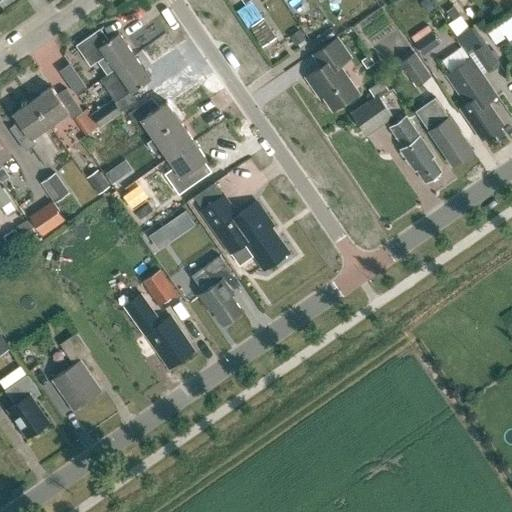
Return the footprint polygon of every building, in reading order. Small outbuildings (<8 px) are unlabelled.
[(0,0),(0,9),(13,0),(0,0)] [(262,46),(273,39),(261,21),(250,28),(262,46)] [(411,34),(425,53),(443,41),(430,21),(411,34)] [(107,55),(116,69),(134,56),(119,33),(109,40),(101,28),(76,45),(86,59),(90,56),(95,63),(107,55)] [(483,44),(472,28),(459,37),(471,53),(483,44)] [(302,29),(289,39),(296,48),(309,39),(302,29)] [(339,65),(351,57),(337,38),(314,54),(321,65),(306,75),(316,90),(319,88),(334,109),(357,93),(339,65)] [(486,43),(474,51),(488,71),(499,63),(486,43)] [(400,62),(417,86),(432,76),(415,51),(400,62)] [(134,56),(116,69),(104,78),(119,100),(132,92),(132,93),(151,80),(134,56)] [(482,140),(487,137),(491,142),(505,133),(501,127),(505,125),(485,97),(494,91),(471,58),(447,74),(467,104),(460,109),(482,140)] [(73,65),(63,72),(78,94),(88,87),(73,65)] [(33,101),(50,126),(69,113),(73,119),(84,111),(69,89),(57,94),(52,87),(33,101)] [(351,114),(366,137),(393,118),(378,95),(351,114)] [(436,97),(416,111),(454,166),(473,152),(436,97)] [(153,135),(178,118),(167,102),(160,106),(152,98),(129,114),(136,125),(143,120),(153,135)] [(10,129),(26,152),(38,144),(33,138),(50,126),(33,101),(15,113),(20,120),(10,129)] [(113,101),(92,115),(100,127),(121,112),(113,101)] [(390,127),(404,147),(401,149),(416,170),(417,169),(426,181),(428,180),(431,180),(436,177),(437,174),(441,171),(432,159),(434,157),(407,116),(390,127)] [(161,146),(171,161),(196,144),(178,118),(153,135),(155,138),(148,142),(154,151),(161,146)] [(0,137),(0,169),(4,167),(1,163),(12,155),(0,137)] [(196,144),(171,161),(181,176),(174,180),(182,191),(205,175),(200,165),(207,160),(196,144)] [(97,170),(88,177),(99,194),(109,187),(97,170)] [(43,182),(56,203),(71,193),(58,172),(43,182)] [(216,182),(193,197),(202,210),(224,194),(216,182)] [(1,190),(0,190),(0,208),(9,202),(1,190)] [(246,242),(265,270),(277,261),(280,263),(283,263),(286,262),(287,258),(286,255),(289,253),(273,228),(274,227),(257,202),(239,215),(224,194),(202,210),(231,253),(246,242)] [(51,201),(28,217),(39,234),(62,218),(51,201)] [(167,223),(176,237),(195,225),(185,210),(167,223)] [(26,222),(19,226),(23,232),(30,228),(26,222)] [(14,230),(3,237),(9,245),(19,238),(14,230)] [(214,307),(225,323),(243,310),(233,295),(235,294),(225,279),(234,273),(221,255),(192,275),(203,291),(200,293),(211,309),(214,307)] [(183,298),(163,269),(145,281),(165,310),(183,298)] [(151,331),(175,365),(191,355),(187,350),(192,347),(172,317),(162,324),(153,310),(137,321),(146,335),(151,331)] [(76,364),(54,379),(75,410),(103,391),(82,360),(92,354),(79,334),(62,345),(76,364)] [(11,408),(30,436),(50,422),(34,399),(41,394),(29,376),(12,388),(18,403),(11,408)]
